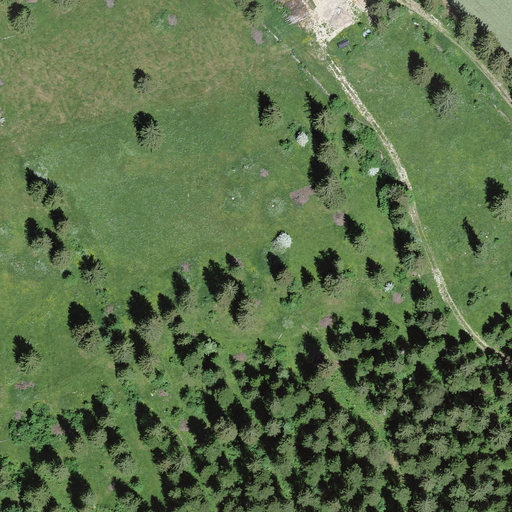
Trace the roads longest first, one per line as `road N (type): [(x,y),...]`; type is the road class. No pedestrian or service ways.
road 1 (track): [(326,0),(326,54),(388,142),(443,291),(471,334),(511,357)]
road 2 (track): [(400,0),(461,45),(511,102)]
